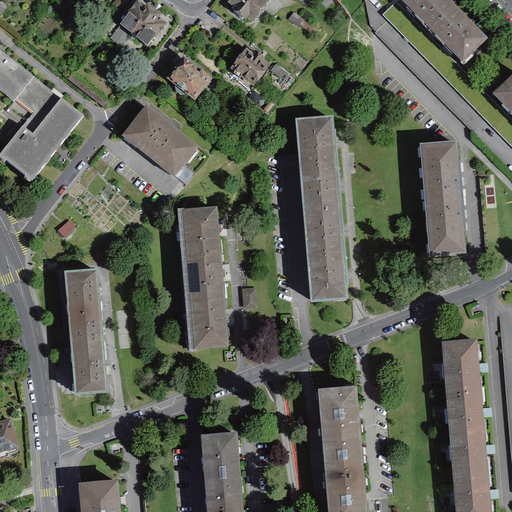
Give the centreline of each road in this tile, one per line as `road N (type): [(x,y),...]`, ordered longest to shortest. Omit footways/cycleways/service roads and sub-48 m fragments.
road 1 (residential): [(48,450),(425,313),(511,270)]
road 2 (residential): [(195,13),(36,214),(0,237)]
road 3 (residential): [(48,450),(33,335),(0,237)]
